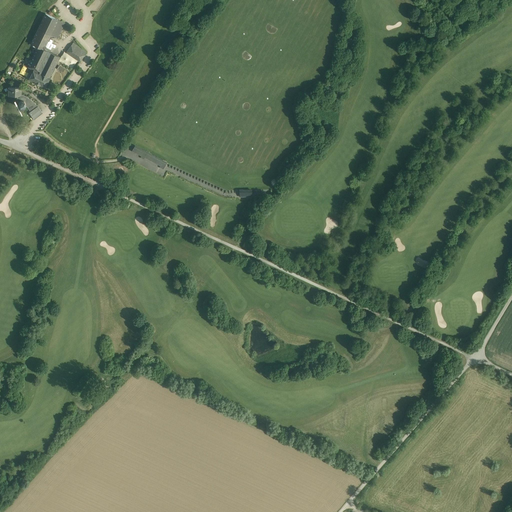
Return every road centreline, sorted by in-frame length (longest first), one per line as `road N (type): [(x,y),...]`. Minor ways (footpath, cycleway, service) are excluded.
road 1 (track): [(475,358),(34,155)]
road 2 (residential): [(475,358),(340,511)]
